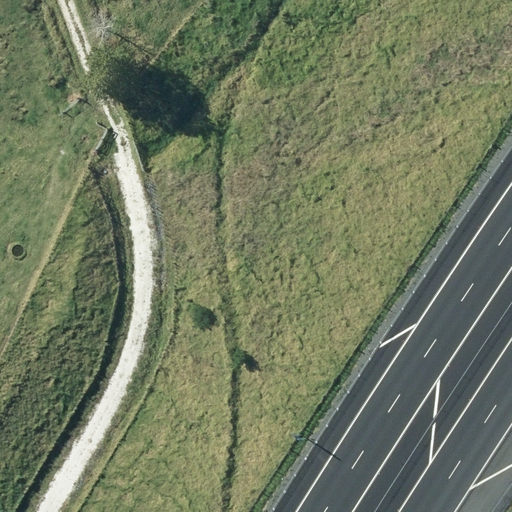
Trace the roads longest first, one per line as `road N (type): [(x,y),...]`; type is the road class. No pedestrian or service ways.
road 1 (track): [(64,0),(117,150),(146,273),(134,362),(45,511)]
road 2 (motorway): [(330,511),(433,344),(511,235)]
road 3 (motorway): [(511,392),(433,511)]
